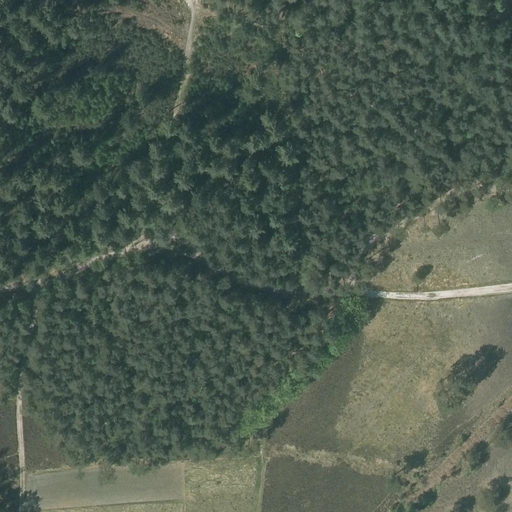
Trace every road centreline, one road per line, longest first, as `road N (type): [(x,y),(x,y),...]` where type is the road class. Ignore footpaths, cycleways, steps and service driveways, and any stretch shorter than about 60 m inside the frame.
road 1 (track): [(297,287),(239,275),(177,237),(0,290)]
road 2 (track): [(148,240),(178,129),(196,0)]
road 3 (track): [(511,183),(465,186),(362,254),(350,292),(324,290)]
road 4 (track): [(19,511),(18,387)]
